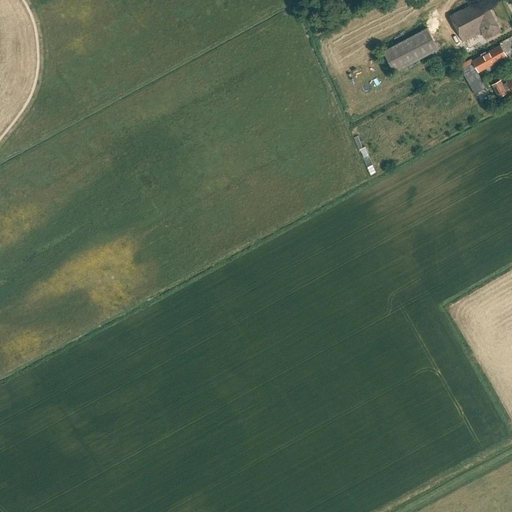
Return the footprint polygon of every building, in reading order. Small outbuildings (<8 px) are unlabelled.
[(472,5),(450,16),(464,41),(482,32),(486,39),(501,30),(485,0),(473,7),(472,5)] [(383,51),(395,73),(439,50),(427,28),(383,51)] [(472,61),(479,73),(507,57),(501,46),(472,61)] [(452,49),(445,52),(447,57),(455,54),(452,49)] [(477,74),(473,65),(471,65),(469,61),(462,65),(468,78),(477,74)] [(493,85),(500,97),(507,93),(511,90),(511,92),(511,78),(507,81),(506,81),(507,83),(502,85),(500,81),(493,85)]
